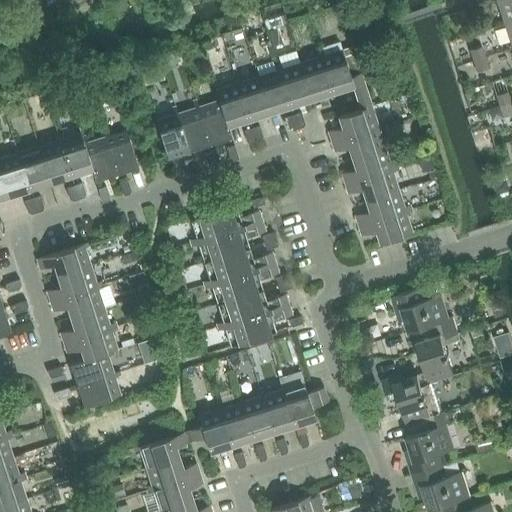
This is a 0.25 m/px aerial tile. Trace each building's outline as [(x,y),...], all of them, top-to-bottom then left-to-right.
[(317,0),(315,1),(322,26),(343,21),(337,0),(317,0)] [(511,0),(497,0),(505,24),(511,21),(511,0)] [(469,8),(458,11),(462,22),(473,19),(469,8)] [(280,15),(268,19),(271,29),(283,25),(280,15)] [(278,28),(268,31),(273,46),(282,42),(278,28)] [(474,61),(485,57),(481,46),(470,50),(474,61)] [(319,50),(333,92),(354,85),(364,82),(361,72),(351,75),(342,49),(324,55),(322,49),(319,50)] [(318,57),(300,62),(312,99),(333,92),(319,50),(316,51),(318,57)] [(485,57),(474,61),(477,71),(488,68),(485,57)] [(159,58),(140,64),(143,73),(162,67),(159,58)] [(281,63),(277,64),(291,105),(312,99),(300,62),(282,68),(281,63)] [(270,112),(291,105),(277,64),(274,65),(276,70),(258,76),(270,112)] [(249,119),(270,112),(258,76),(240,82),(239,76),(235,77),(249,119)] [(228,126),(228,125),(249,119),(235,77),(232,78),(234,84),(216,90),(217,94),(218,94),(228,126)] [(342,127),(329,131),(332,141),(384,124),(383,121),(377,123),(368,94),(365,85),(364,82),(354,85),(355,89),(357,98),(361,108),(338,115),(342,127)] [(499,107),(511,103),(507,92),(496,96),(499,107)] [(43,93),(34,96),(37,106),(46,103),(43,93)] [(231,136),(228,125),(228,126),(218,94),(217,94),(214,95),(216,101),(199,106),(210,143),(231,136)] [(189,149),(210,143),(199,106),(197,101),(193,102),(195,107),(178,113),(189,149)] [(511,106),(511,103),(499,107),(503,117),(511,114),(511,106)] [(189,149),(178,113),(176,107),(172,109),(174,114),(156,120),(168,156),(189,149)] [(293,115),(298,129),(303,127),(305,124),(301,112),(293,115)] [(298,129),(293,115),(285,117),(289,129),(292,131),(298,129)] [(385,128),(384,124),(332,141),(335,151),(349,147),(352,158),(385,147),(379,130),(385,128)] [(251,128),(255,142),(261,140),(263,137),(258,125),(251,128)] [(255,142),(251,128),(243,131),(247,142),(250,144),(255,142)] [(103,131),(105,136),(116,173),(138,166),(126,129),(108,135),(107,129),(103,131)] [(58,134),(71,176),(92,169),(82,137),(83,137),(81,132),(63,138),(61,133),(58,134)] [(71,176),(58,134),(55,135),(56,140),(39,146),(50,182),(71,176)] [(83,137),(82,137),(92,169),(95,180),(116,173),(105,136),(88,142),(86,136),(83,137)] [(230,159),(233,161),(239,159),(234,145),(226,148),(230,159)] [(50,182),(39,146),(21,152),(19,146),(16,147),(29,189),(50,182)] [(29,189),(16,147),(13,148),(14,154),(0,158),(0,169),(8,196),(29,189)] [(342,173),(345,183),(397,166),(396,163),(391,165),(385,147),(352,158),(355,169),(342,173)] [(208,166),(211,168),(217,166),(213,152),(204,155),(208,166)] [(430,156),(419,159),(422,171),(434,167),(430,156)] [(187,173),(190,174),(196,173),(192,159),(183,161),(187,173)] [(345,183),(349,193),(362,189),(365,200),(399,189),(393,172),(398,170),(397,166),(345,183)] [(0,169),(0,198),(8,196),(0,169)] [(120,181),(124,195),(130,194),(131,189),(128,179),(120,181)] [(506,181),(494,185),(497,194),(509,190),(506,181)] [(74,185),(79,199),(84,197),(85,193),(82,182),(74,185)] [(79,199),(74,185),(66,187),(70,198),(74,200),(79,199)] [(98,188),(99,192),(102,202),(108,200),(110,196),(106,185),(98,188)] [(399,189),(365,200),(369,210),(356,215),(359,225),(411,208),(410,205),(404,207),(399,189)] [(32,198),(37,212),(42,210),(44,207),(40,195),(32,198)] [(263,196),(251,200),(253,207),(265,203),(263,196)] [(37,212),(32,198),(24,200),(28,212),(32,213),(37,212)] [(204,262),(249,247),(246,237),(265,231),(261,220),(258,210),(239,216),(236,205),(229,207),(226,199),(208,205),(211,213),(190,219),(196,238),(190,239),(192,243),(193,246),(198,244),(204,262)] [(359,225),(362,235),(375,231),(379,242),(412,231),(406,213),(412,212),(411,208),(359,225)] [(265,242),(276,238),(274,231),(262,235),(265,242)] [(276,238),(265,242),(267,249),(278,245),(276,238)] [(54,265),(57,275),(90,265),(85,247),(90,245),(89,242),(37,258),(41,269),(54,265)] [(217,304),(263,289),(259,279),(278,273),(275,262),(272,252),(253,258),(249,247),(204,262),(209,279),(204,281),(205,285),(206,288),(212,286),(217,304)] [(135,251),(122,255),(125,262),(138,258),(135,251)] [(48,290),(51,300),(103,284),(102,281),(96,282),(90,265),(57,275),(61,286),(48,290)] [(143,271),(129,275),(133,287),(147,283),(146,280),(143,271)] [(278,284),(289,280),(287,273),(276,277),(278,284)] [(19,279),(5,283),(8,291),(20,288),(21,284),(19,279)] [(289,280),(278,284),(280,291),(292,287),(289,280)] [(51,300),(54,311),(67,306),(71,317),(104,307),(98,289),(104,287),(103,284),(51,300)] [(409,332),(413,331),(412,330),(442,321),(446,333),(447,337),(459,334),(453,316),(450,318),(442,293),(427,298),(423,286),(391,297),(396,314),(403,312),(409,332)] [(288,304),(285,294),(266,300),(263,289),(217,304),(223,321),(217,323),(218,326),(219,330),(225,328),(231,346),(276,331),(273,320),(292,314),(288,304)] [(28,305),(27,300),(12,304),(15,313),(27,309),(28,305)] [(500,306),(493,309),(496,317),(503,315),(500,306)] [(104,307),(71,317),(74,328),(61,332),(64,342),(116,326),(115,323),(109,324),(104,307)] [(0,332),(10,329),(4,308),(0,308),(0,332)] [(289,319),(292,326),(303,322),(300,315),(289,319)] [(412,330),(413,331),(426,372),(429,383),(431,383),(455,375),(442,335),(446,333),(442,321),(412,330)] [(64,342),(67,353),(81,348),(84,359),(112,350),(113,351),(117,349),(112,331),(117,329),(116,326),(64,342)] [(84,359),(70,363),(77,385),(114,373),(108,356),(114,354),(113,351),(112,350),(84,359)] [(61,365),(48,370),(49,375),(54,377),(64,374),(61,365)] [(77,385),(84,406),(120,394),(115,376),(120,375),(119,371),(114,373),(77,385)] [(440,426),(436,413),(441,412),(431,383),(429,383),(426,372),(417,375),(417,376),(399,382),(397,375),(382,380),(386,392),(395,390),(410,435),(410,436),(440,426)] [(315,418),(312,406),(307,392),(304,382),(286,387),(284,382),(280,383),(282,389),(294,425),(315,418)] [(68,387),(55,392),(56,397),(61,399),(71,395),(68,387)] [(307,392),(312,406),(328,401),(324,387),(307,392)] [(259,390),(261,395),(273,431),(294,425),(282,389),(265,394),(263,389),(259,390)] [(240,402),(252,438),(273,431),(261,395),(244,401),(242,395),(239,396),(240,402)] [(252,438),(240,402),(223,408),(221,402),(218,403),(219,409),(231,445),(252,438)] [(219,409),(202,414),(200,409),(196,410),(202,426),(191,429),(195,440),(205,436),(210,452),(231,445),(219,409)] [(411,475),(444,464),(440,453),(455,448),(448,424),(451,423),(447,411),(447,410),(441,412),(436,413),(440,426),(410,436),(410,435),(406,436),(413,455),(406,458),(411,475)] [(0,437),(12,434),(11,431),(5,432),(0,416),(0,437)] [(52,423),(43,425),(47,437),(56,435),(52,423)] [(188,430),(186,431),(189,442),(192,441),(195,440),(191,429),(188,430)] [(140,450),(146,467),(179,457),(176,446),(189,442),(186,431),(134,448),(135,451),(140,450)] [(297,433),(302,448),(307,446),(309,442),(305,431),(297,433)] [(12,434),(0,437),(0,460),(13,457),(7,439),(13,437),(12,434)] [(500,436),(476,442),(478,453),(503,446),(500,436)] [(276,440),(281,455),(286,453),(287,449),(284,438),(276,440)] [(255,447),(260,461),(265,460),(267,456),(263,444),(255,447)] [(234,454),(239,468),(245,466),(246,463),(242,451),(234,454)] [(0,483),(25,476),(24,472),(18,474),(13,457),(0,460),(0,483)] [(147,490),(199,473),(196,463),(182,467),(179,457),(146,467),(152,485),(146,487),(147,490)] [(444,464),(411,475),(417,492),(423,490),(430,509),(440,506),(440,505),(470,495),(462,471),(447,476),(444,464)] [(160,509),(192,498),(189,488),(202,483),(199,473),(147,490),(148,493),(154,491),(160,509)] [(0,483),(0,506),(26,498),(21,481),(26,479),(25,476),(0,483)] [(64,477),(55,480),(58,488),(67,485),(64,477)] [(366,480),(339,488),(343,500),(370,492),(366,480)] [(122,484),(111,487),(114,497),(125,494),(122,484)] [(312,511),(308,500),(314,498),(313,495),(261,511),(312,511)] [(440,505),(440,506),(442,511),(495,511),(492,501),(474,507),(470,495),(440,505)] [(0,511),(30,511),(26,498),(0,506),(0,511)] [(211,511),(209,505),(196,509),(192,498),(160,509),(160,511),(211,511)]
